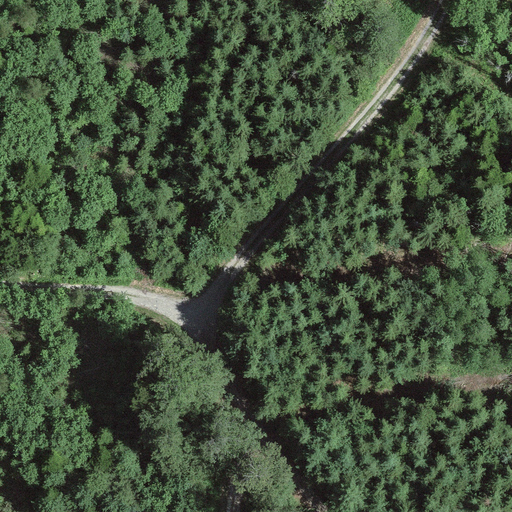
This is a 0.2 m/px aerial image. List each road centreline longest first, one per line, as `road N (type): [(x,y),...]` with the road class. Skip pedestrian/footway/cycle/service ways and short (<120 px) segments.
road 1 (track): [(0,282),(184,306),(251,417),(322,511)]
road 2 (track): [(187,312),(392,87),(452,0)]
